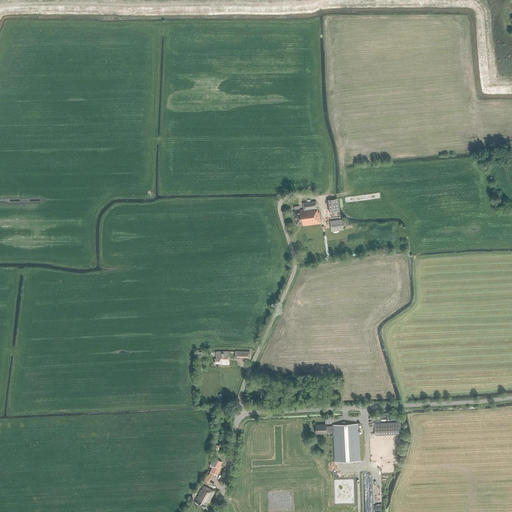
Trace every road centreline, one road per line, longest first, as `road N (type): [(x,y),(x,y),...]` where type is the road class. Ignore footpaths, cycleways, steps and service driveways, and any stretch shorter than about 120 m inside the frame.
road 1 (tertiary): [(239,413),(511,397)]
road 2 (unclassified): [(239,413),(296,262),(281,203),(299,196)]
